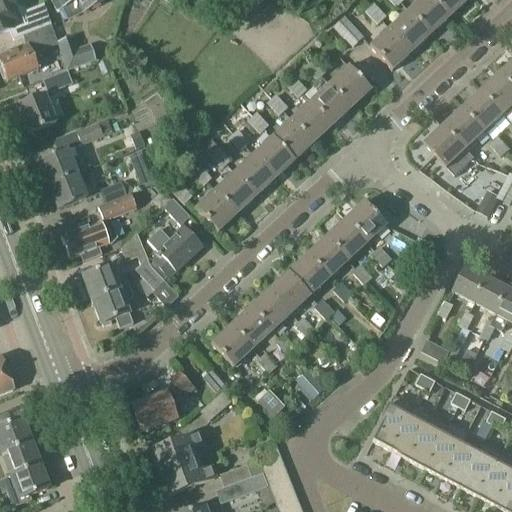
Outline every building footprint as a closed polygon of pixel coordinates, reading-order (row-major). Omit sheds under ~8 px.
[(23,38),(51,28),(42,6),(15,17),(8,0),(0,0),(0,34),(10,31),(9,29),(17,26),(21,38),(23,38)] [(49,0),(56,13),(63,9),(76,1),(78,4),(83,13),(107,0),(49,0)] [(403,0),(386,0),(396,11),(405,2),(403,0)] [(447,19),(429,0),(419,0),(406,13),(428,37),(447,19)] [(429,0),(447,19),(467,1),(465,0),(429,0)] [(373,6),(364,14),(376,28),(385,19),(373,6)] [(428,37),(406,13),(387,30),(409,54),(428,37)] [(344,19),(333,29),(352,50),(363,40),(344,19)] [(51,28),(23,38),(26,47),(0,56),(0,66),(6,83),(37,72),(31,57),(57,47),(53,36),(51,28)] [(409,54),(387,30),(367,48),(389,72),(409,54)] [(74,39),(57,44),(66,73),(95,63),(89,46),(78,50),(74,39)] [(112,73),(112,71),(108,61),(98,65),(102,77),(112,73)] [(304,70),(304,71),(316,84),(325,75),(313,62),(304,70)] [(511,64),(501,75),(511,86),(511,64)] [(348,69),(329,87),(350,110),(370,92),(348,69)] [(67,73),(43,83),(48,95),(72,86),(67,73)] [(511,86),(501,75),(482,92),(503,115),(511,106),(511,86)] [(294,80),(285,88),(297,101),(306,93),(294,80)] [(329,87),(309,104),(331,128),(350,110),(329,87)] [(503,115),(482,92),(463,110),(484,133),(503,115)] [(55,126),(44,96),(16,107),(28,137),(55,126)] [(275,97),(266,105),(278,119),(287,110),(275,97)] [(309,104),(290,122),(312,145),(331,128),(309,104)] [(484,133),(463,110),(444,128),(465,150),(484,133)] [(256,115),(247,123),(259,136),(268,128),(256,115)] [(108,122),(98,126),(98,125),(76,134),(81,147),(81,148),(103,139),(102,138),(112,134),(108,122)] [(290,122),(271,139),(292,163),(312,145),(290,122)] [(465,150),(444,128),(424,146),(445,168),(465,150)] [(237,132),(227,141),(240,154),(249,146),(237,132)] [(135,152),(144,148),(139,134),(130,137),(135,152)] [(488,145),(500,159),(508,151),(496,138),(488,145)] [(271,139),(252,157),(273,180),(292,163),(271,139)] [(230,163),(217,150),(211,142),(203,150),(209,157),(208,158),(220,171),(230,163)] [(77,158),(69,161),(65,151),(38,162),(47,188),(83,174),(77,158)] [(128,157),(141,190),(154,186),(141,153),(128,157)] [(252,157),(233,174),(254,198),(273,180),(252,157)] [(198,167),(194,171),(189,176),(201,189),(210,181),(198,167)] [(88,186),(83,174),(47,188),(57,211),(84,201),(80,189),(88,186)] [(233,174),(214,192),(235,215),(254,198),(233,174)] [(511,203),(511,174),(499,198),(498,199),(511,206),(511,203)] [(126,197),(121,184),(99,193),(104,206),(126,197)] [(179,185),(169,193),(182,207),(191,198),(179,185)] [(235,215),(214,192),(194,210),(215,233),(235,215)] [(476,215),(479,216),(488,221),(498,201),(498,200),(498,199),(499,198),(488,193),(476,215)] [(131,197),(120,201),(98,210),(102,223),(99,224),(61,239),(69,261),(80,257),(83,265),(101,258),(97,250),(111,244),(115,240),(108,221),(136,210),(131,197)] [(179,229),(189,219),(172,201),(162,211),(179,229)] [(344,221),(364,243),(384,225),(364,202),(344,221)] [(364,243),(344,221),(325,239),(345,261),(364,243)] [(153,265),(149,268),(163,284),(200,249),(183,231),(157,255),(156,253),(152,257),(154,259),(150,263),(153,265)] [(137,260),(145,257),(137,236),(120,251),(125,264),(137,260)] [(325,239),(306,256),(326,279),(345,261),(325,239)] [(429,246),(417,240),(404,264),(416,270),(429,246)] [(369,257),(381,270),(390,262),(378,249),(369,257)] [(306,256),(287,274),(307,296),(326,279),(306,256)] [(164,284),(163,284),(149,268),(145,263),(135,272),(154,293),(164,284)] [(90,302),(119,291),(110,267),(81,278),(90,302)] [(350,275),(362,288),(371,280),(359,267),(350,275)] [(476,305),(489,280),(467,268),(453,293),(476,305)] [(307,296),(287,274),(268,292),(288,314),(307,296)] [(510,291),(489,280),(476,305),(497,316),(510,291)] [(119,291),(90,302),(99,326),(101,325),(103,329),(111,326),(109,322),(115,320),(119,331),(132,326),(128,316),(127,316),(123,303),(132,300),(126,285),(119,291)] [(331,293),(343,305),(352,297),(340,285),(331,293)] [(511,291),(510,291),(497,316),(491,327),(487,325),(480,339),(488,343),(494,330),(502,334),(508,322),(511,324),(511,291)] [(268,292),(248,310),(269,332),(288,314),(268,292)] [(312,310),(324,323),(333,315),(321,302),(312,310)] [(438,317),(446,321),(454,307),(446,303),(438,317)] [(248,310),(229,327),(250,350),(269,332),(248,310)] [(462,330),(466,332),(474,318),(466,314),(459,328),(462,330)] [(293,328),(305,341),(314,333),(302,320),(293,328)] [(250,350),(229,327),(209,346),(230,368),(250,350)] [(444,365),(450,368),(450,367),(469,333),(466,332),(462,330),(450,354),(444,365)] [(509,354),(511,348),(511,338),(508,336),(501,350),(500,350),(496,357),(502,359),(505,352),(509,354)] [(283,338),(274,346),(286,358),(295,350),(283,338)] [(450,354),(426,342),(420,353),(444,365),(450,354)] [(468,373),(477,356),(468,351),(459,368),(468,373)] [(255,363),(267,376),(276,368),(264,355),(255,363)] [(194,388),(178,372),(168,381),(184,397),(190,404),(199,396),(193,389),(194,388)] [(298,384),(306,393),(316,384),(308,375),(298,384)] [(0,396),(12,392),(6,376),(0,378),(0,396)] [(429,381),(422,377),(416,387),(423,391),(429,381)] [(436,384),(429,381),(423,391),(430,395),(436,384)] [(267,391),(255,403),(271,420),(284,409),(267,391)] [(222,395),(200,414),(208,424),(230,405),(222,395)] [(132,409),(141,433),(175,420),(166,396),(132,409)] [(457,396),(452,406),(459,410),(464,399),(457,396)] [(390,454),(409,418),(410,418),(415,409),(414,409),(395,399),(372,444),(390,454)] [(459,410),(466,413),(471,403),(464,399),(459,410)] [(500,418),(492,414),(487,425),(493,428),(494,428),(500,418)] [(409,418),(390,454),(408,463),(427,427),(426,426),(410,418),(409,418)] [(426,472),(445,436),(446,437),(450,428),(449,428),(432,418),(431,418),(426,426),(427,427),(408,463),(426,472)] [(494,428),(501,432),(507,422),(500,418),(494,428)] [(0,454),(30,444),(21,421),(0,428),(0,454)] [(485,423),(476,439),(485,443),(493,428),(487,425),(485,423)] [(196,436),(149,454),(157,476),(193,462),(190,452),(201,448),(196,436)] [(445,436),(426,472),(443,482),(462,446),(446,437),(445,436)] [(0,481),(9,478),(38,467),(30,444),(0,454),(0,481)] [(254,451),(258,461),(277,454),(277,453),(274,444),(273,444),(254,451)] [(480,455),(479,454),(462,446),(443,482),(461,491),(480,455)] [(479,454),(480,455),(461,491),(479,500),(502,456),(485,446),(484,446),(479,454)] [(258,461),(262,471),(281,464),(281,463),(277,453),(277,454),(258,461)] [(496,510),(511,480),(511,460),(502,456),(479,500),(496,510)] [(198,474),(193,462),(157,476),(165,499),(213,481),(209,470),(198,474)] [(262,471),(266,481),(285,474),(285,473),(281,463),(281,464),(262,471)] [(38,467),(9,478),(0,481),(0,484),(3,493),(7,492),(13,509),(31,502),(29,497),(47,490),(38,467)] [(251,479),(250,479),(246,467),(219,478),(223,490),(251,479)] [(289,484),(285,473),(285,474),(266,481),(270,491),(289,484)] [(251,479),(223,490),(215,493),(220,506),(267,489),(262,474),(250,479),(251,479)] [(511,511),(511,480),(496,510),(501,511),(511,511)] [(293,494),(289,484),(270,491),(274,501),(293,494)] [(297,504),(293,494),(274,501),(278,511),(297,504)]
